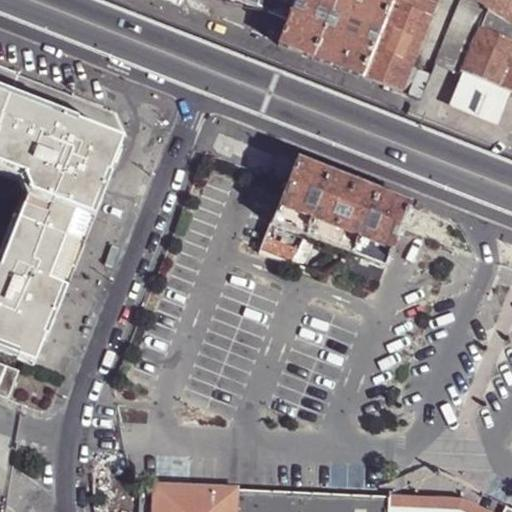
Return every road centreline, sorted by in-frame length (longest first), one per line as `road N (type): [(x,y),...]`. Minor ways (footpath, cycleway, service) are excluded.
road 1 (secondary): [(0,1),(511,199)]
road 2 (secondary): [(511,181),(46,0)]
road 3 (residential): [(197,101),(78,404),(75,511)]
road 4 (tertiary): [(197,101),(511,220)]
road 5 (tertiary): [(511,164),(215,50)]
road 6 (tertiary): [(0,20),(197,101)]
road 7 (tertiary): [(215,50),(83,0)]
